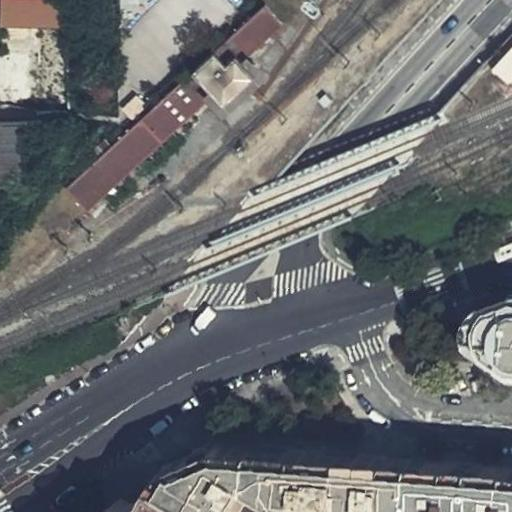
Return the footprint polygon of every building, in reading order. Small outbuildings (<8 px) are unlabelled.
[(0,0),(0,23),(0,24),(29,25),(37,26),(69,27),(68,0),(0,0)] [(89,210),(217,90),(225,99),(256,70),(244,58),(285,19),(266,0),(67,187),(89,210)] [(0,53),(29,54),(29,25),(0,24),(0,38),(0,53)] [(182,56),(179,25),(134,29),(137,60),(182,56)] [(36,115),(47,116),(69,116),(69,27),(37,26),(36,115)] [(0,121),(0,182),(46,133),(47,121),(0,121)] [(475,366),(479,367),(500,352),(485,311),(458,321),(475,366)] [(152,473),(148,480),(152,482),(200,511),(223,511),(229,504),(233,497),(244,481),(291,511),(511,511),(511,469),(448,466),(212,451),(160,464),(152,473)] [(128,505),(127,505),(119,501),(113,511),(200,511),(152,482),(143,499),(137,509),(128,505)] [(137,509),(143,499),(128,505),(137,509)] [(113,511),(119,501),(104,511),(113,511)]
